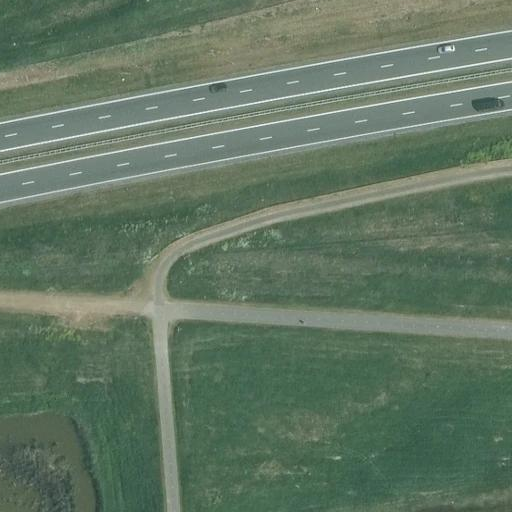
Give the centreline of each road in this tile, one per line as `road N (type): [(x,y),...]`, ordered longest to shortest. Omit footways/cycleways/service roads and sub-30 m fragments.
road 1 (trunk): [(511,49),(0,139)]
road 2 (trunk): [(0,189),(511,100)]
